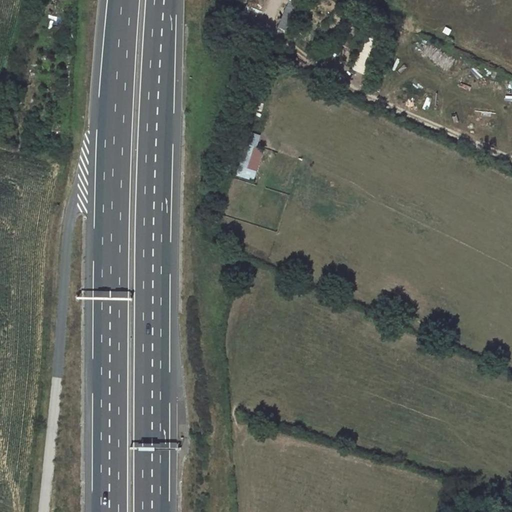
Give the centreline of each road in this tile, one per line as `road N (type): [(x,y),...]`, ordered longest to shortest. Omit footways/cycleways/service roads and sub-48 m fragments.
road 1 (motorway): [(125,0),(112,178),(109,511)]
road 2 (motorway): [(151,511),(160,0)]
